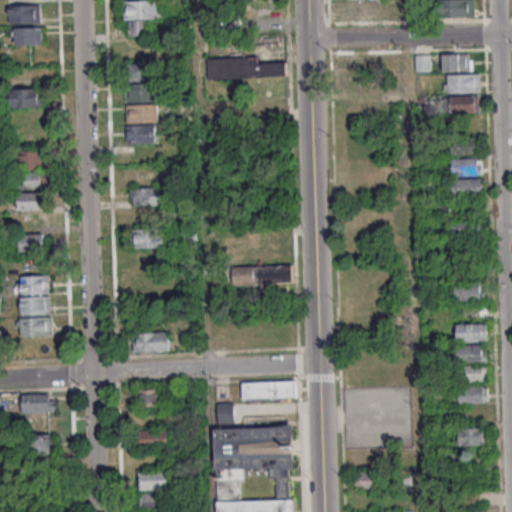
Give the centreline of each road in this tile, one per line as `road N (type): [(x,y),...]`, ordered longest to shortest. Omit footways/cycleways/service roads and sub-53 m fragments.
road 1 (tertiary): [(321,511),(305,0)]
road 2 (residential): [(511,505),(495,0)]
road 3 (residential): [(92,373),(80,0)]
road 4 (residential): [(92,373),(317,363)]
road 5 (residential): [(511,34),(307,39)]
road 6 (residential): [(96,511),(92,373)]
